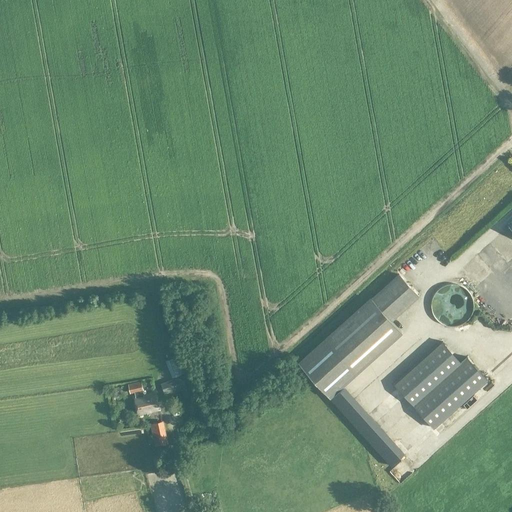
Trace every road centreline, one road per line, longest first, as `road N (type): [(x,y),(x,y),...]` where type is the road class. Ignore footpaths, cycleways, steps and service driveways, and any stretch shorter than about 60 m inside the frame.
road 1 (unknown): [(511,357),(435,328),(422,313),(424,295),(441,274),(511,219)]
road 2 (track): [(511,101),(433,0)]
